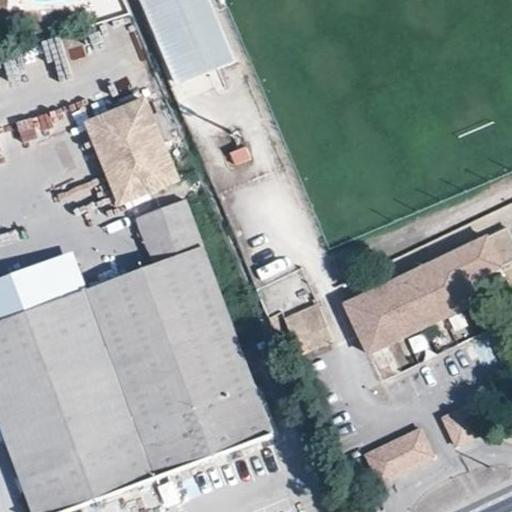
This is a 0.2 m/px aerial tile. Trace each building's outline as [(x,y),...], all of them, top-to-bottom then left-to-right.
[(145,0),(180,83),(235,60),(209,0),(145,0)] [(147,102),(92,124),(124,203),(180,181),(147,102)] [(234,169),(252,163),(247,148),(229,154),(234,169)] [(140,218),(157,265),(204,247),(187,201),(140,218)] [(347,304),(371,355),(390,345),(409,336),(421,331),(419,327),(425,324),(427,328),(439,321),(437,318),(443,315),(445,319),(457,313),(456,310),(461,307),(463,311),(476,304),(474,301),(480,298),(481,302),(482,302),(473,282),(492,273),(490,268),(498,264),(501,269),(511,263),(511,238),(507,228),(459,251),(460,254),(453,257),(452,255),(439,260),(440,264),(435,266),(434,263),(421,269),(422,272),(417,275),(416,272),(403,278),(404,280),(399,283),(398,280),(372,292),(373,295),(361,301),(360,298),(347,304)] [(0,256),(7,281),(38,273),(28,235),(0,242),(0,256)] [(64,511),(108,496),(273,435),(204,247),(157,265),(90,290),(0,322),(0,414),(35,511),(64,511)] [(490,268),(492,273),(501,269),(498,264),(490,268)] [(0,322),(90,290),(80,265),(0,294),(0,322)] [(372,292),(360,298),(361,301),(373,295),(372,292)] [(319,304),(287,318),(303,354),(335,341),(319,304)] [(472,406),(444,419),(458,447),(486,434),(472,406)] [(422,430),(367,455),(381,483),(435,458),(422,430)]
